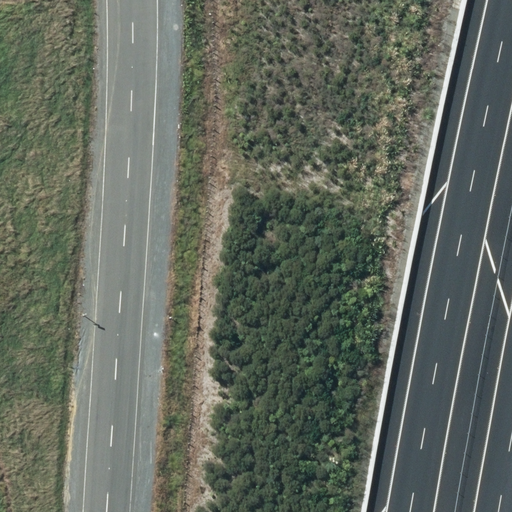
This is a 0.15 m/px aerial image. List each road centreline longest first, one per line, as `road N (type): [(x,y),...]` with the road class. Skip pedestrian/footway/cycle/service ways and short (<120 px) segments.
road 1 (unclassified): [(98,511),(124,0)]
road 2 (motorway): [(411,511),(511,19)]
